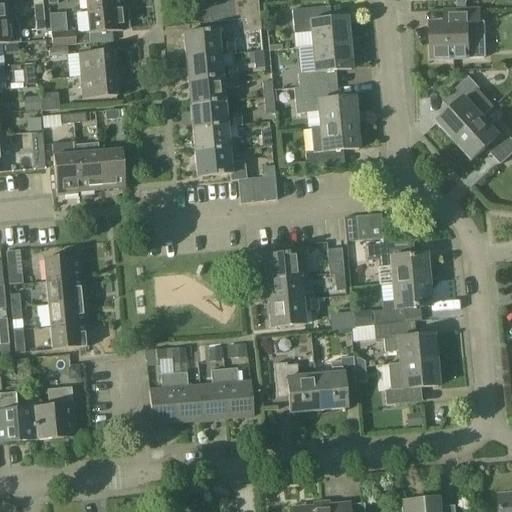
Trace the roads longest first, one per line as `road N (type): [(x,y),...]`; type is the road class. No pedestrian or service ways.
road 1 (residential): [(142,475),(450,450),(489,426)]
road 2 (residential): [(151,225),(369,206),(401,186)]
road 3 (residential): [(401,186),(384,0)]
road 4 (residential): [(489,426),(473,256)]
road 5 (residential): [(0,486),(142,475)]
